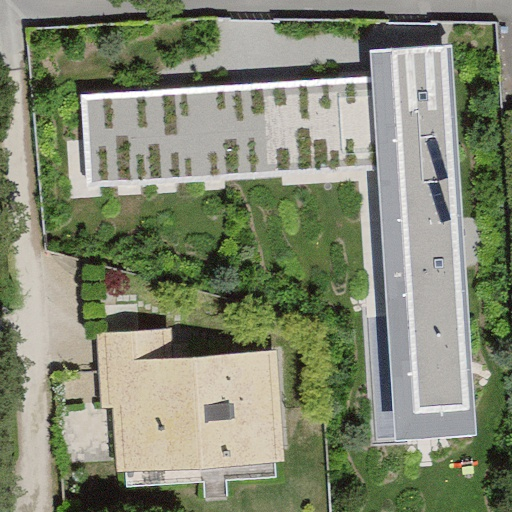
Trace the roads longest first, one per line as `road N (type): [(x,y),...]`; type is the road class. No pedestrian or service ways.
road 1 (residential): [(511,7),(86,1),(9,8)]
road 2 (residential): [(9,8),(43,500)]
